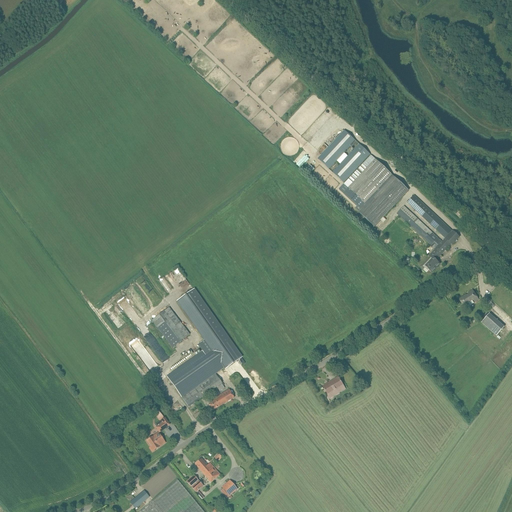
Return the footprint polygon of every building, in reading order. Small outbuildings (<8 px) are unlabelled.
[(329,169),(337,161),(340,164),(333,172),(344,183),(367,158),(370,154),(344,130),(318,159),(329,169)] [(304,163),(305,165),(311,158),(305,153),(296,164),(300,168),(304,163)] [(408,190),(371,155),(339,190),(361,210),(359,212),(374,227),(408,190)] [(410,199),(407,203),(443,237),(445,238),(452,231),(414,195),(410,199)] [(403,206),(397,213),(411,226),(426,240),(430,244),(431,245),(435,249),(442,242),(438,238),(417,220),(403,206)] [(432,258),(425,266),(426,267),(429,270),(432,272),(440,264),(435,259),(437,258),(451,244),(452,245),(459,237),(452,231),(445,238),(442,242),(435,249),(430,255),(432,258)] [(202,352),(203,351),(217,372),(223,368),(224,370),(241,358),(193,290),(176,301),(203,340),(197,345),(202,352)] [(466,295),(459,299),(464,307),(474,300),(475,302),(479,300),(472,290),(469,292),(470,294),(467,296),(466,295)] [(172,348),(189,334),(169,308),(151,321),(172,348)] [(481,323),(496,336),(504,327),(489,313),(481,323)] [(202,352),(166,377),(181,397),(217,372),(203,351),(202,352)] [(188,407),(217,387),(220,391),(224,388),(221,384),(222,383),(215,374),(182,398),(188,407)] [(337,390),(344,386),(338,377),(323,386),(325,390),(325,391),(326,391),(330,398),(339,393),(337,390)] [(158,389),(154,392),(167,407),(171,404),(158,389)] [(225,403),(234,398),(229,390),(220,395),(225,403)] [(213,401),(208,404),(212,411),(225,403),(220,395),(212,399),(213,401)] [(156,427),(159,432),(166,427),(169,424),(164,417),(154,424),(156,427)] [(153,451),(165,443),(158,433),(146,440),(153,451)] [(204,475),(213,467),(210,463),(207,466),(201,459),(195,464),(198,468),(204,475)] [(213,467),(204,475),(211,482),(220,475),(213,467)] [(203,511),(177,479),(138,511),(203,511)] [(198,480),(194,484),(191,487),(196,492),(203,486),(198,480)] [(237,489),(229,480),(220,489),(221,491),(223,489),(229,496),(237,489)] [(135,509),(149,497),(144,491),(130,502),(135,509)]
